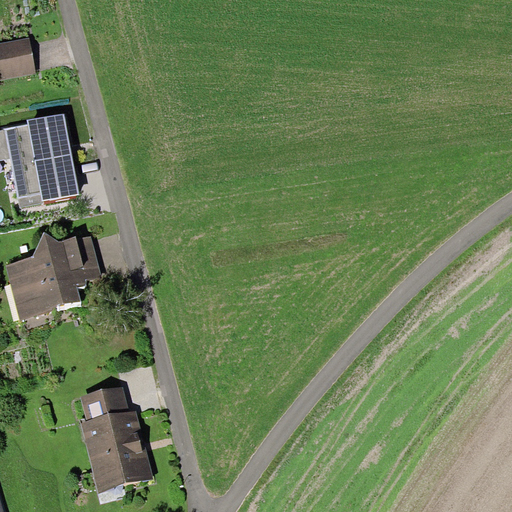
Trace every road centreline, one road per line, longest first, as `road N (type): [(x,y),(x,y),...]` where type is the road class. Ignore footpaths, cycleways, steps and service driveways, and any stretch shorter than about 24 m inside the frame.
road 1 (residential): [(194,511),(62,0)]
road 2 (track): [(220,511),(399,282),(511,198)]
